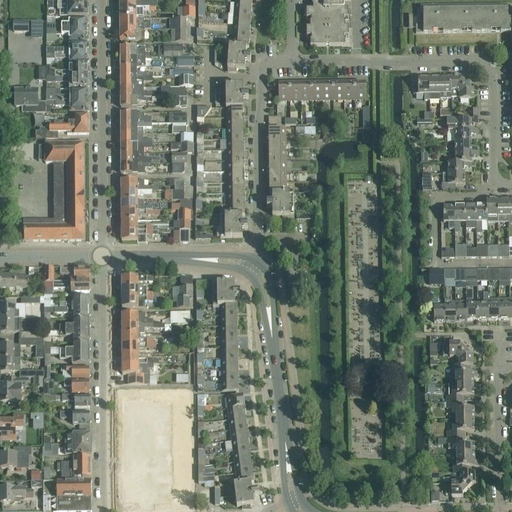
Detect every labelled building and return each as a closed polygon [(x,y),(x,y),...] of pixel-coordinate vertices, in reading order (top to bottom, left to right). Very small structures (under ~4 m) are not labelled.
[(68,17),(87,17),(87,3),(76,3),(75,0),(68,0),(68,2),(58,3),(58,10),(68,10),(68,17)] [(143,0),(120,0),(120,9),(150,9),(157,9),(157,4),(143,4),(143,0)] [(310,40),(310,47),(345,47),(345,40),(344,40),(344,37),(349,37),(349,28),(345,28),(345,22),(344,22),(344,19),(348,19),(348,10),(344,10),(344,5),(345,5),(345,1),(350,1),(350,0),(315,0),(316,1),(312,1),(312,6),(313,6),(313,10),(306,10),(306,19),(311,19),(311,22),(310,22),(310,28),(307,28),(307,37),(311,37),(311,40),(310,40)] [(235,4),(234,15),(251,16),(252,5),(235,4)] [(150,9),(120,9),(120,20),(143,20),(143,13),(150,13),(150,9)] [(184,19),(195,19),(195,9),(187,9),(184,9),(184,19)] [(511,18),(510,19),(510,9),(423,10),(423,19),(419,19),(419,26),(416,26),(416,34),(433,34),(433,29),(443,28),(443,34),(462,34),(462,28),(472,28),(472,34),(491,33),(491,28),(500,28),(500,33),(510,33),(510,28),(511,28),(511,18)] [(228,15),(227,26),(233,26),(250,27),(251,16),(234,15),(228,15)] [(47,25),(47,31),(87,31),(87,25),(88,24),(88,20),(69,20),(69,25),(47,25)] [(143,20),(120,20),(121,31),(144,31),(151,31),(151,24),(143,24),(143,20)] [(175,21),(175,31),(186,31),(186,21),(175,21)] [(28,23),(13,23),(13,32),(28,32),(28,23)] [(233,26),(233,37),(250,38),(250,27),(233,26)] [(87,31),(47,31),(47,36),(70,36),(70,41),(89,41),(89,37),(87,36),(87,31)] [(144,31),(121,31),(121,42),(144,42),(144,31)] [(186,31),(175,31),(175,43),(186,43),(186,31)] [(229,47),(229,48),(246,49),(249,49),(250,38),(233,37),(232,47),(229,47)] [(46,49),(46,55),(87,54),(87,43),(70,44),(70,49),(46,49)] [(183,46),(164,46),(164,58),(183,58),(183,46)] [(137,48),(121,48),(121,58),(151,58),(151,54),(144,54),(144,51),(137,51),(137,48)] [(228,59),(227,73),(236,74),(236,70),(245,70),(245,62),(244,62),(245,56),(246,56),(246,49),(229,48),(228,59)] [(87,54),(46,55),(46,60),(70,59),(70,65),(87,65),(87,54)] [(151,58),(121,58),(121,68),(137,68),(144,68),(145,68),(145,60),(151,60),(151,58)] [(194,58),(178,58),(178,68),(194,68),(194,58)] [(46,78),(87,78),(87,67),(70,67),(70,72),(55,72),(55,68),(47,68),(46,78)] [(137,68),(121,68),(121,78),(151,78),(151,74),(137,74),(137,68)] [(457,93),(465,84),(461,80),(461,77),(450,78),(450,79),(451,98),(459,98),(459,94),(457,93)] [(87,78),(46,78),(46,83),(70,83),(70,89),(87,89),(87,78)] [(151,78),(121,78),(121,88),(144,88),(144,82),(151,82),(151,78)] [(179,88),(183,88),(193,88),(193,78),(179,78),(179,88)] [(429,102),(429,79),(418,79),(418,88),(414,88),(414,95),(424,95),(424,102),(429,102)] [(440,79),(429,79),(429,102),(440,101),(440,100),(440,79)] [(450,79),(440,79),(440,100),(451,100),(451,98),(450,79)] [(233,82),(226,82),(226,92),(226,108),(243,108),(243,107),(243,100),(242,100),(242,96),(242,95),(243,95),(243,94),(243,86),(233,86),(233,82)] [(471,90),(465,84),(457,93),(459,94),(459,98),(459,100),(474,100),(474,90),(471,90)] [(290,102),(289,85),(279,86),(279,102),(290,102)] [(301,102),(300,85),(289,85),(290,102),(301,102)] [(311,85),(300,85),(301,102),(311,102),(311,85)] [(322,85),(311,85),(311,102),(322,102),(322,85)] [(333,85),(322,85),(322,102),(333,102),(333,85)] [(344,85),(333,85),(333,102),(344,102),(344,85)] [(355,85),(344,85),(344,102),(355,101),(355,85)] [(355,85),(355,101),(366,101),(366,85),(355,85)] [(144,88),(121,88),(121,98),(151,98),(151,94),(144,94),(144,88)] [(70,113),(79,113),(89,113),(89,108),(88,107),(88,96),(89,95),(89,91),(69,91),(70,96),(56,96),(56,90),(46,90),(46,107),(52,106),(55,106),(56,107),(70,107),(70,113)] [(28,114),(46,114),(46,107),(46,103),(38,103),(38,91),(16,91),(16,108),(28,108),(28,114)] [(156,98),(151,98),(121,98),(121,109),(137,109),(137,102),(156,102),(156,98)] [(187,98),(174,98),(174,108),(179,108),(181,108),(186,107),(187,107),(187,98)] [(197,108),(197,119),(204,119),(211,109),(197,108)] [(243,108),(226,108),(226,109),(227,109),(227,119),(244,119),(243,108)] [(185,114),(175,114),(175,125),(186,125),(187,125),(187,115),(187,114),(186,114),(185,114)] [(144,115),(137,115),(121,115),(121,125),(152,125),(152,118),(144,118),(144,115)] [(65,135),(79,135),(89,135),(89,116),(74,116),(74,121),(63,121),(63,126),(52,126),(50,126),(50,133),(59,133),(65,133),(65,135)] [(244,130),(244,119),(227,119),(227,130),(244,130)] [(478,120),(454,121),(447,121),(447,128),(449,128),(449,132),(454,132),(478,131),(471,131),(471,125),(478,125),(478,120)] [(50,133),(50,126),(52,126),(52,124),(46,124),(46,129),(41,129),(41,132),(36,132),(36,140),(59,140),(59,133),(50,133)] [(152,125),(121,125),(121,135),(143,135),(143,129),(152,129),(152,125)] [(175,125),(173,125),(173,135),(181,135),(186,135),(186,127),(186,125),(175,125)] [(244,130),(227,130),(227,141),(244,140),(244,130)] [(269,141),(286,141),(286,130),(269,130),(269,141)] [(478,131),(454,132),(455,142),(471,142),(471,136),(478,136),(478,131)] [(143,141),(143,135),(121,135),(121,145),(152,145),(152,141),(143,141)] [(186,135),(181,135),(181,145),(193,144),(194,135),(186,135)] [(244,151),(244,140),(227,141),(227,151),(244,151)] [(286,152),(286,141),(269,141),(269,152),(286,152)] [(471,148),(471,142),(455,142),(455,153),(478,153),(478,148),(471,148)] [(193,154),(193,144),(181,145),(170,145),(170,151),(181,151),(181,154),(185,154),(193,154)] [(25,243),(84,242),(84,213),(85,213),(84,193),(83,145),(46,145),(46,147),(39,147),(39,162),(46,162),(46,164),(54,164),(54,222),(24,222),(25,243)] [(152,145),(121,145),(121,155),(137,155),(144,155),(144,149),(152,149),(152,145)] [(244,151),(227,151),(227,162),(244,162),(244,151)] [(286,162),(286,152),(269,152),(269,163),(286,162)] [(478,153),(455,153),(455,164),(448,164),(471,164),(471,158),(478,158),(478,153)] [(181,155),(172,155),(172,165),(184,165),(187,165),(187,154),(181,155)] [(137,155),(121,155),(121,165),(152,165),(152,161),(146,161),(146,159),(144,159),(144,155),(137,155)] [(244,173),(244,162),(227,162),(227,173),(244,173)] [(286,173),(286,162),(269,163),(269,173),(286,173)] [(471,168),(471,164),(448,164),(448,175),(464,174),(464,168),(471,168)] [(152,165),(121,165),(121,175),(131,175),(145,175),(145,174),(144,174),(144,173),(144,169),(152,169),(152,165)] [(184,165),(172,165),(172,175),(182,175),(184,173),(184,165)] [(244,173),(227,173),(228,184),(244,184),(244,173)] [(286,184),(286,173),(269,173),(269,184),(286,184)] [(443,185),(442,185),(442,191),(448,191),(455,190),(455,186),(464,186),(464,174),(448,175),(445,175),(443,175),(443,185)] [(431,176),(423,176),(423,192),(431,192),(431,176)] [(121,192),(152,191),(152,187),(144,187),(144,181),(121,181),(121,192)] [(175,181),(169,181),(169,187),(175,187),(175,191),(184,191),(184,182),(183,181),(175,181)] [(244,184),(228,184),(228,195),(245,195),(244,184)] [(286,184),(269,184),(269,196),(272,196),(272,195),(286,195),(286,194),(286,184)] [(152,196),(152,191),(121,192),(121,202),(137,202),(137,196),(152,196)] [(184,191),(175,191),(173,191),(173,201),(181,201),(184,201),(184,191)] [(286,195),(272,195),(272,196),(272,202),(272,203),(274,203),(274,206),(274,208),(273,208),(272,208),(272,209),(272,217),(282,217),(282,221),(294,221),(294,211),(294,194),(286,194),(286,195)] [(245,195),(228,195),(228,206),(245,205),(245,195)] [(121,202),(122,212),(152,212),(152,207),(143,207),(143,201),(137,202),(121,202)] [(184,201),(181,201),(181,212),(183,212),(189,212),(192,212),(192,202),(184,201)] [(497,222),(497,201),(486,201),(486,207),(487,223),(497,222)] [(508,222),(508,201),(497,201),(497,222),(508,222)] [(245,205),(228,206),(228,216),(228,217),(242,216),(242,217),(245,217),(245,205)] [(453,207),(443,207),(444,223),(449,223),(449,230),(454,230),(453,207)] [(464,207),(453,207),(454,230),(454,235),(459,235),(459,223),(465,223),(464,207)] [(475,230),(475,207),(464,207),(465,223),(465,233),(469,233),(469,230),(475,230)] [(486,207),(475,207),(475,230),(476,235),(481,235),(481,223),(487,223),(486,207)] [(152,212),(122,212),(122,222),(138,222),(137,216),(152,216),(152,212)] [(178,212),(178,222),(180,222),(189,222),(192,218),(192,212),(189,212),(183,212),(181,212),(178,212)] [(228,216),(220,216),(220,229),(220,232),(220,239),(243,238),(242,232),(242,230),(241,230),(241,227),(241,225),(242,225),(242,224),(242,217),(242,216),(228,217),(228,216)] [(6,219),(6,232),(6,233),(15,233),(15,219),(6,219)] [(138,227),(138,222),(122,222),(122,232),(152,232),(152,227),(138,227)] [(180,231),(189,231),(189,222),(180,222),(180,231)] [(122,232),(122,242),(137,242),(137,245),(146,245),(146,236),(158,236),(158,231),(152,232),(122,232)] [(189,244),(189,231),(180,231),(180,244),(189,244)] [(454,259),(465,259),(465,246),(454,246),(454,250),(454,259)] [(487,259),(487,247),(476,248),(476,249),(476,259),(487,259)] [(498,259),(498,247),(487,247),(487,259),(498,259)] [(509,247),(498,247),(498,259),(509,259),(509,247)] [(476,249),(465,249),(465,259),(476,259),(476,249)] [(454,259),(454,250),(445,250),(445,253),(441,253),(441,259),(445,259),(454,259)] [(45,283),(54,282),(54,268),(45,268),(45,283)] [(63,268),(61,268),(61,275),(75,275),(75,280),(90,280),(90,269),(63,269),(63,268)] [(432,272),(430,272),(430,287),(444,286),(444,281),(444,271),(433,272),(432,272)] [(454,271),(444,271),(444,281),(455,280),(454,271)] [(466,283),(466,271),(454,271),(455,280),(455,283),(466,283)] [(476,283),(476,271),(466,271),(466,283),(476,283)] [(487,283),(487,271),(476,271),(476,283),(487,283)] [(498,271),(487,271),(487,283),(498,283),(498,271)] [(509,283),(509,271),(498,271),(498,283),(509,283)] [(29,289),(29,288),(29,278),(16,278),(16,277),(1,277),(0,290),(16,290),(16,289),(29,289)] [(122,288),(138,288),(138,283),(153,282),(153,277),(122,278),(122,288)] [(89,282),(54,282),(45,283),(45,296),(50,296),(50,290),(71,290),(71,293),(89,293),(89,282)] [(213,295),(213,307),(220,307),(238,306),(238,305),(235,305),(235,298),(234,298),(233,295),(233,292),(235,292),(235,284),(213,284),(213,295)] [(147,288),(138,288),(122,288),(122,298),(152,298),(152,294),(147,294),(147,288)] [(193,288),(180,288),(180,297),(190,297),(190,298),(193,298),(193,288)] [(483,306),(477,306),(477,321),(488,321),(487,301),(487,295),(483,295),(483,306)] [(190,297),(180,297),(177,297),(177,309),(190,309),(190,297)] [(60,308),(89,308),(89,298),(72,298),(72,303),(60,303),(60,308)] [(152,298),(122,298),(122,309),(132,309),(138,309),(145,308),(145,302),(152,302),(152,298)] [(451,300),(445,300),(445,307),(445,323),(455,323),(455,303),(451,303),(451,300)] [(509,300),(498,300),(498,301),(499,321),(509,321),(509,300)] [(466,323),(466,301),(466,303),(455,303),(455,323),(466,323)] [(471,301),(466,301),(466,323),(467,323),(467,321),(477,321),(477,306),(471,306),(471,301)] [(499,321),(498,301),(487,301),(488,321),(499,321)] [(1,319),(14,319),(14,312),(16,312),(16,305),(1,305),(1,319)] [(238,306),(220,307),(221,317),(238,317),(238,306)] [(445,307),(428,308),(428,318),(434,318),(434,324),(445,323),(445,307)] [(89,308),(60,308),(55,308),(55,314),(72,314),(72,319),(89,319),(89,308)] [(190,313),(178,313),(178,325),(190,325),(190,313)] [(122,325),(153,324),(153,320),(145,320),(145,314),(122,315),(122,325)] [(238,317),(221,317),(221,324),(221,328),(238,328),(238,323),(238,317)] [(14,319),(1,319),(1,334),(16,334),(16,326),(14,326),(14,319)] [(60,331),(89,331),(89,321),(72,321),(72,326),(60,326),(60,331)] [(153,324),(122,325),(122,335),(144,335),(144,329),(153,329),(164,329),(164,325),(153,324)] [(238,339),(238,328),(221,328),(221,339),(238,339)] [(44,332),(44,334),(44,337),(60,337),(72,337),(72,342),(90,342),(89,331),(60,331),(60,332),(44,332)] [(144,335),(122,335),(122,345),(153,345),(153,340),(144,340),(144,335)] [(238,339),(221,339),(221,341),(221,350),(238,349),(238,341),(238,339)] [(73,350),(51,350),(51,355),(60,355),(90,355),(90,344),(73,345),(73,350)] [(449,344),(443,344),(443,357),(450,357),(450,358),(456,358),(457,360),(465,351),(460,346),(460,344),(449,344)] [(1,360),(14,360),(14,345),(1,345),(1,360)] [(153,345),(122,345),(122,355),(139,355),(138,350),(158,349),(158,345),(153,345)] [(238,349),(221,350),(221,358),(221,360),(238,360),(238,358),(238,349)] [(465,351),(457,360),(458,362),(458,367),(466,367),(473,367),(473,356),(470,356),(465,351)] [(90,366),(90,355),(60,355),(60,360),(72,360),(72,366),(90,366)] [(139,355),(122,355),(122,365),(154,365),(159,365),(159,360),(153,360),(139,360),(139,355)] [(14,374),(14,360),(1,360),(1,374),(14,374)] [(238,360),(221,360),(221,371),(238,371),(238,360)] [(154,365),(122,365),(123,375),(129,375),(129,386),(143,386),(144,386),(144,375),(148,375),(148,370),(154,370),(154,365)] [(466,367),(458,367),(451,367),(451,374),(455,374),(455,386),(474,385),(474,379),(477,379),(477,373),(466,373),(466,367)] [(72,379),(90,379),(90,368),(61,368),(62,373),(72,373),(72,379)] [(238,371),(221,371),(221,375),(221,382),(239,382),(238,375),(238,371)] [(44,379),(35,379),(35,388),(44,388),(44,386),(44,380),(44,379)] [(17,380),(16,380),(6,380),(6,387),(1,387),(1,403),(14,403),(14,387),(17,387),(17,380)] [(73,394),(90,394),(90,382),(79,382),(79,381),(64,381),(65,387),(73,387),(73,394)] [(239,382),(221,382),(222,393),(229,393),(239,393),(239,382)] [(449,397),(446,397),(446,403),(461,403),(461,397),(474,397),(474,385),(455,386),(449,386),(449,397)] [(91,396),(81,397),(75,397),(75,396),(63,396),(63,400),(63,402),(75,402),(75,408),(91,408),(91,396)] [(198,413),(204,413),(205,408),(204,399),(208,399),(208,396),(198,396),(198,408),(198,413)] [(233,398),(226,399),(228,410),(244,408),(243,397),(233,398)] [(461,409),(461,403),(446,403),(446,409),(452,409),(452,414),(456,414),(456,421),(474,421),(474,409),(461,409)] [(142,405),(125,405),(125,406),(126,406),(126,415),(130,415),(130,422),(125,422),(125,423),(126,423),(126,432),(130,432),(130,442),(125,442),(125,443),(126,443),(126,452),(130,452),(130,473),(126,473),(126,483),(125,483),(125,484),(130,484),(130,491),(126,491),(126,500),(125,500),(125,501),(145,501),(145,505),(150,505),(150,501),(170,500),(169,500),(169,490),(165,490),(165,484),(170,484),(170,483),(169,483),(169,473),(164,473),(164,452),(169,452),(169,443),(169,442),(164,442),(164,432),(168,432),(168,423),(169,423),(169,422),(164,422),(164,415),(168,415),(168,406),(169,406),(169,405),(152,405),(152,404),(142,404),(142,405)] [(244,408),(228,410),(228,413),(229,420),(246,418),(245,411),(244,408)] [(73,426),(80,426),(90,425),(90,413),(61,414),(61,420),(73,419),(73,426)] [(15,441),(15,435),(15,429),(23,429),(23,416),(15,416),(15,421),(1,421),(1,441),(15,441)] [(246,418),(229,420),(230,427),(230,431),(247,429),(247,425),(246,418)] [(474,421),(456,421),(456,427),(452,427),(452,432),(446,432),(446,439),(461,439),(461,432),(474,432),(474,421)] [(247,429),(230,431),(232,442),(249,440),(247,429)] [(65,435),(65,440),(61,440),(61,445),(91,445),(91,435),(65,435)] [(461,439),(446,439),(446,446),(448,446),(448,450),(453,450),(456,450),(456,456),(475,456),(474,444),(461,444),(461,439)] [(249,440),(232,442),(233,453),(250,450),(249,440)] [(92,456),(91,445),(61,445),(61,450),(65,450),(66,456),(92,456)] [(18,455),(5,455),(1,455),(1,469),(16,469),(17,464),(29,464),(29,455),(31,455),(31,448),(18,448),(18,455)] [(250,450),(233,453),(233,456),(234,463),(251,461),(250,454),(250,450)] [(475,456),(456,456),(457,468),(453,468),(453,475),(460,475),(460,474),(468,474),(467,474),(467,468),(478,468),(478,462),(475,462),(475,456)] [(62,468),(92,468),(92,458),(74,458),(74,463),(62,463),(62,464),(62,468)] [(251,461),(234,463),(235,470),(236,474),(253,472),(252,468),(251,461)] [(205,467),(205,468),(206,478),(215,477),(214,466),(205,467)] [(92,468),(62,468),(62,472),(62,479),(92,479),(92,468)] [(253,472),(236,474),(237,485),(254,482),(253,472)] [(453,475),(451,475),(451,483),(457,483),(459,481),(467,490),(472,485),(475,485),(475,474),(467,474),(468,474),(460,474),(460,475),(453,475)] [(91,511),(92,497),(92,483),(92,481),(57,481),(57,511),(91,511)] [(451,485),(445,485),(445,493),(446,495),(452,495),(452,498),(462,497),(462,495),(467,490),(459,481),(457,483),(451,483),(451,485)] [(254,482),(237,485),(234,485),(235,496),(237,508),(242,507),(242,511),(250,511),(250,509),(250,506),(254,505),(253,497),(252,497),(252,494),(251,491),(252,491),(251,484),(254,484),(254,482)] [(15,489),(1,489),(1,503),(15,503),(15,499),(33,499),(33,491),(25,491),(25,489),(15,489)] [(43,497),(43,511),(51,511),(51,497),(43,497)]
